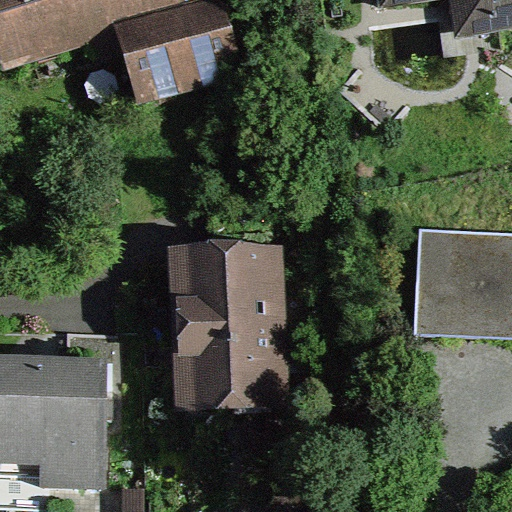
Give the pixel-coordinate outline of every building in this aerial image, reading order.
[(222,0),(0,0),(0,69),(3,78),(116,42),(139,114),(248,79),(222,0)] [(511,0),(379,0),(381,13),(450,3),(455,44),(511,36),(511,0)] [(511,240),(421,236),(416,339),(511,344),(511,240)] [(284,251),(169,256),(176,420),(291,416),(284,251)] [(109,377),(0,378),(0,477),(45,477),(46,505),(111,505),(109,377)]
